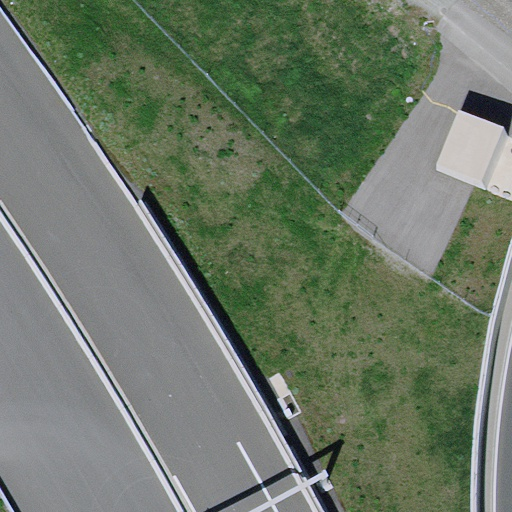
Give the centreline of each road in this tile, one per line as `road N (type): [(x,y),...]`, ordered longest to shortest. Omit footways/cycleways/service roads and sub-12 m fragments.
road 1 (motorway): [(237,511),(0,117)]
road 2 (motorway): [(0,324),(111,511)]
